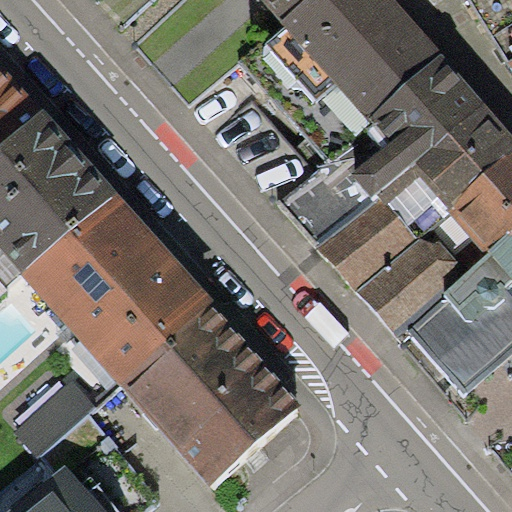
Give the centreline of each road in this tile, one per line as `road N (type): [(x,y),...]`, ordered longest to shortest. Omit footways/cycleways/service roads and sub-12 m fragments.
road 1 (residential): [(0,1),(411,459)]
road 2 (residential): [(411,0),(511,109)]
